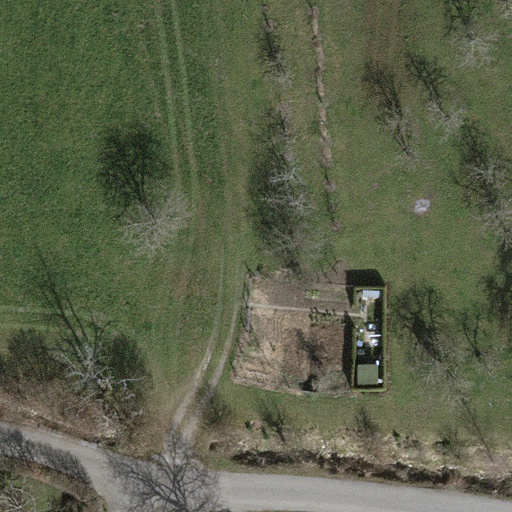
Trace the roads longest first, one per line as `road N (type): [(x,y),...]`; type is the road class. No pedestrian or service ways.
road 1 (track): [(161,488),(218,344),(239,225),(197,0)]
road 2 (unclassified): [(0,437),(161,488),(316,494),(458,511)]
